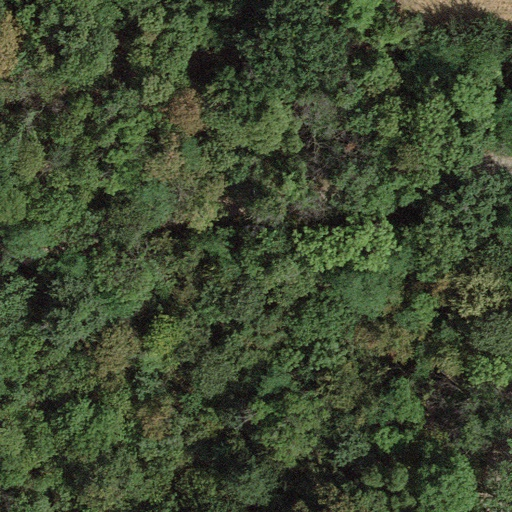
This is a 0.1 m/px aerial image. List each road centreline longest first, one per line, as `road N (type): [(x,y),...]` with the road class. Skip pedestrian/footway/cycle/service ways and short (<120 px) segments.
road 1 (track): [(0,272),(216,187),(485,163),(511,173)]
road 2 (track): [(0,87),(194,0)]
